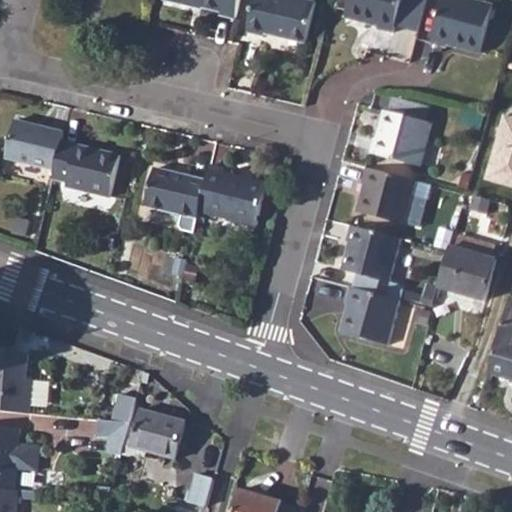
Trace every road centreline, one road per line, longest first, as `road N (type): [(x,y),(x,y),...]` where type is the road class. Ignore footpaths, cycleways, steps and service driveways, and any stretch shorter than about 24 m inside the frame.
road 1 (residential): [(323,136),(0,58)]
road 2 (tertiary): [(260,370),(0,278)]
road 3 (tertiary): [(511,462),(260,370)]
road 4 (residential): [(260,370),(323,136)]
